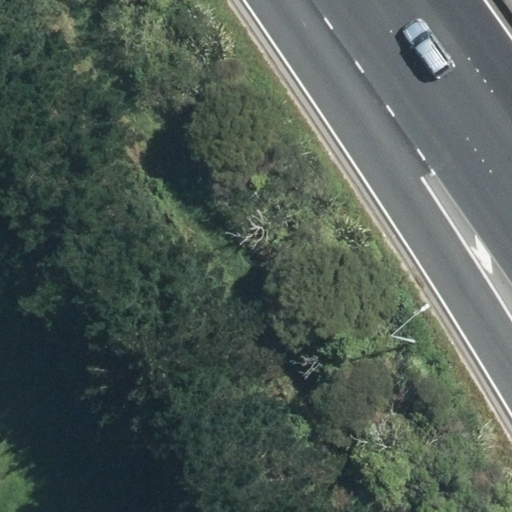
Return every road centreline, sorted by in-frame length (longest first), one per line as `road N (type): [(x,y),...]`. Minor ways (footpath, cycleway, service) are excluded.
road 1 (motorway): [(511,389),(303,0)]
road 2 (motorway): [(511,134),(413,0)]
